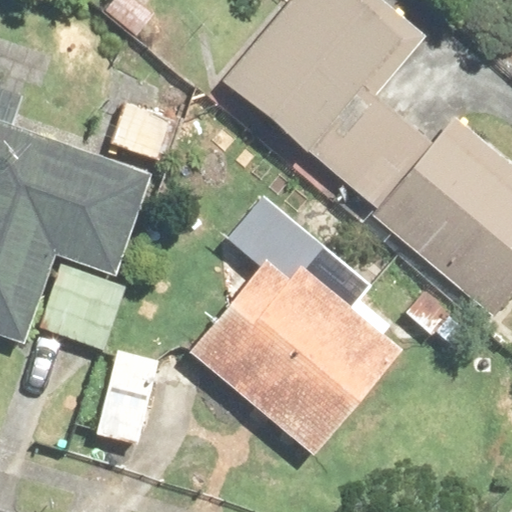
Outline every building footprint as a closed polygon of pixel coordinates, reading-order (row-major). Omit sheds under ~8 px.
[(138,0),(98,0),(91,7),(134,50),(161,23),(138,0)] [(365,0),(281,0),(207,86),(477,322),(511,280),(511,186),(436,120),(415,145),(360,97),(410,39),(365,0)] [(143,165),(0,125),(0,340),(13,344),(16,333),(92,354),(143,165)] [(239,274),(171,351),(301,468),(407,348),(238,197),(200,239),(239,274)] [(150,364),(105,352),(82,438),(127,450),(150,364)]
